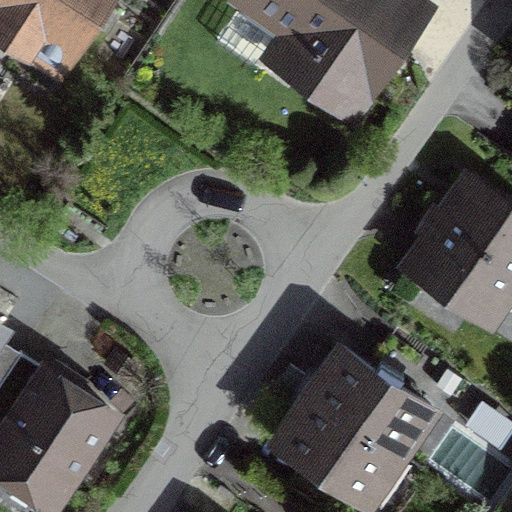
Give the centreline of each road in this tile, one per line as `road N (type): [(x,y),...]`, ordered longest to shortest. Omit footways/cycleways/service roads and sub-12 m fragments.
road 1 (residential): [(235,371),(507,0)]
road 2 (residential): [(235,371),(0,232)]
road 3 (residential): [(133,511),(235,371)]
